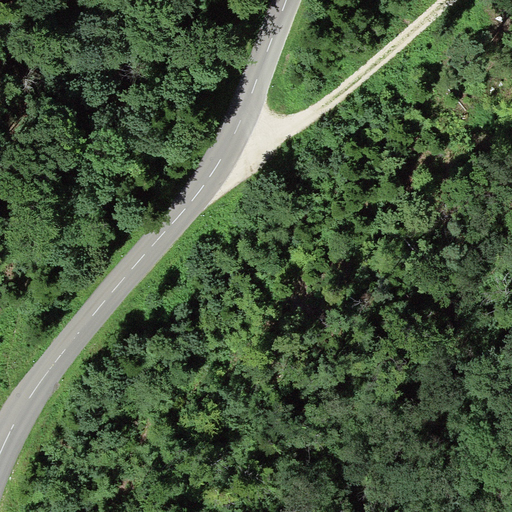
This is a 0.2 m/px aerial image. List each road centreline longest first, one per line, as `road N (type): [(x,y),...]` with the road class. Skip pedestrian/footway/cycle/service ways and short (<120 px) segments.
road 1 (secondary): [(0,455),(22,404),(221,157),(283,0)]
road 2 (track): [(221,157),(338,91),(447,0)]
